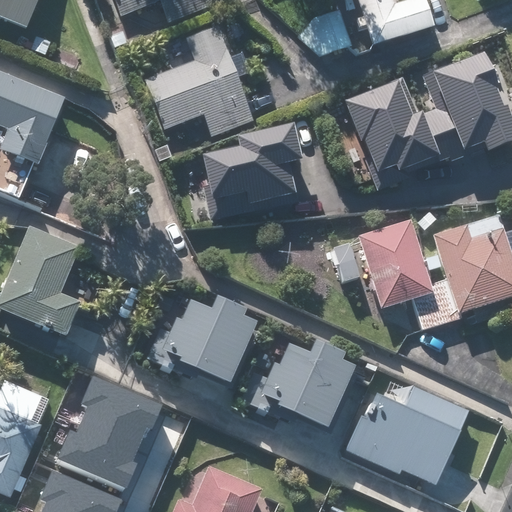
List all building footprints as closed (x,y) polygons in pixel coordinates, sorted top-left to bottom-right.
[(42,0),(0,0),(0,26),(25,38),(42,0)] [(164,30),(206,13),(200,0),(106,0),(116,24),(155,8),(164,30)] [(347,0),(364,54),(428,34),(418,2),(388,11),(384,0),(347,0)] [(348,50),(336,12),(309,21),(322,59),(348,50)] [(245,79),(237,59),(224,64),(212,32),(164,50),(172,73),(141,85),(161,137),(199,123),(207,143),(248,127),(232,84),(245,79)] [(413,71),(439,153),(504,133),(478,50),(413,71)] [(331,94),(357,177),(421,156),(395,74),(331,94)] [(0,78),(0,201),(15,208),(59,104),(0,78)] [(291,167),(285,138),(185,159),(198,220),(252,209),(248,191),(259,188),(256,175),(291,167)] [(406,226),(352,242),(374,315),(409,305),(418,334),(456,322),(455,318),(511,300),(511,287),(509,278),(511,277),(511,233),(497,239),(491,220),(426,240),(440,283),(424,288),(406,226)] [(74,254),(24,233),(0,289),(0,323),(58,348),(74,310),(54,301),(74,254)] [(341,249),(326,255),(340,290),(355,284),(341,249)] [(160,323),(141,367),(216,400),(246,334),(233,328),(237,318),(207,305),(201,319),(181,310),(173,328),(160,323)] [(293,359),(280,354),(270,376),(265,374),(248,410),(317,440),(346,374),(334,369),(337,363),(299,346),(293,359)] [(162,404),(93,373),(79,405),(87,409),(82,421),(139,447),(147,428),(151,430),(162,404)] [(361,399),(338,455),(430,492),(461,415),(388,385),(379,407),(361,399)] [(37,433),(0,417),(0,500),(7,503),(37,433)] [(68,429),(55,459),(124,490),(136,463),(132,461),(139,447),(82,421),(77,433),(68,429)] [(188,510),(171,503),(166,511),(251,511),(259,494),(205,470),(188,510)] [(116,511),(121,501),(52,471),(38,502),(46,506),(43,511),(116,511)]
